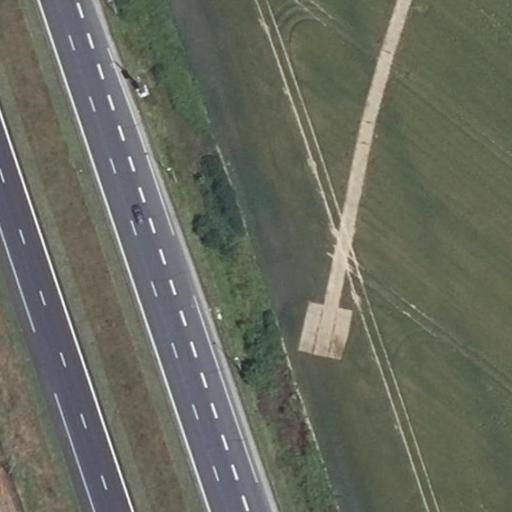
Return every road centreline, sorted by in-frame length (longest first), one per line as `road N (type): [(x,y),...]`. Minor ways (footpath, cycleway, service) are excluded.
road 1 (motorway): [(229,511),(56,0)]
road 2 (motorway): [(0,172),(113,511)]
road 3 (track): [(403,0),(327,317)]
